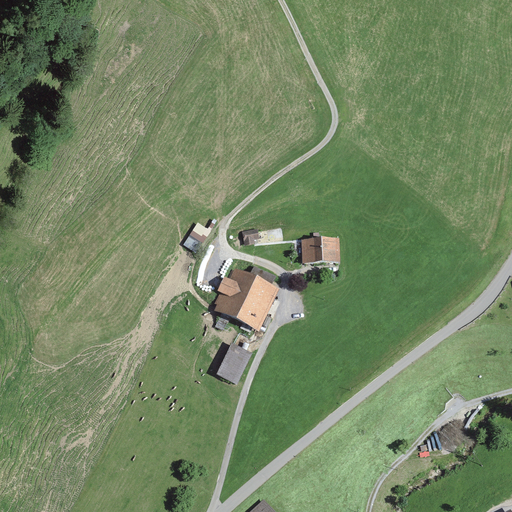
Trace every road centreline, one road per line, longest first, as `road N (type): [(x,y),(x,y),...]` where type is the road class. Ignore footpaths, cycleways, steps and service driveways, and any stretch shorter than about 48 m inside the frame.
road 1 (track): [(215,511),(246,387),(287,287),(280,272),(227,248),(224,227),(242,204),(320,147),(335,122),(281,0)]
road 2 (unclassified): [(511,262),(471,313),(219,511)]
